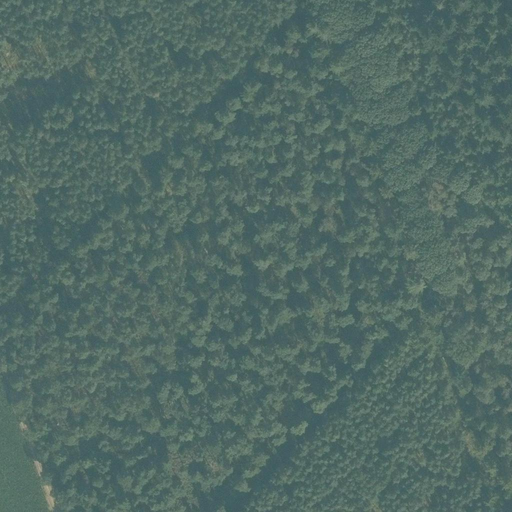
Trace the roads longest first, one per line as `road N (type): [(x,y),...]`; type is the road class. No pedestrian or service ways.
road 1 (track): [(297,0),(414,297),(231,511)]
road 2 (track): [(329,0),(382,133),(511,217)]
road 3 (track): [(79,511),(0,332)]
